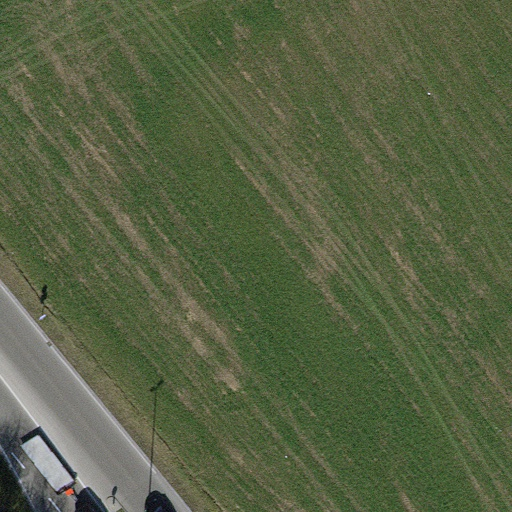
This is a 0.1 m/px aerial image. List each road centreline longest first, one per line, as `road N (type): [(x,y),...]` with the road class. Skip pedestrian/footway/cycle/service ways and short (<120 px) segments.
road 1 (secondary): [(162,511),(0,355)]
road 2 (secondary): [(0,362),(71,511)]
